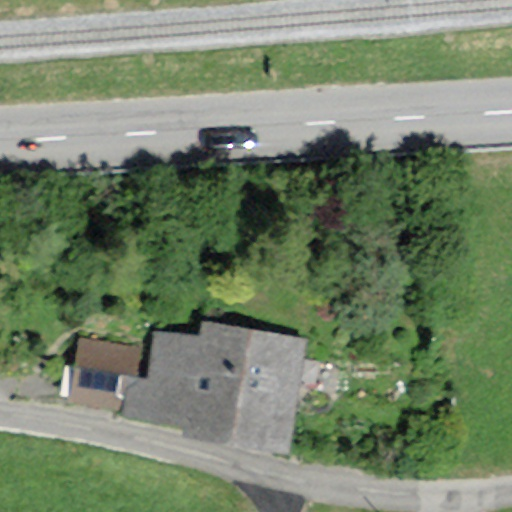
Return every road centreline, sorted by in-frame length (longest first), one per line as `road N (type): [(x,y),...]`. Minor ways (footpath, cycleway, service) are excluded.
road 1 (unclassified): [(511,494),(448,502),(369,494),(0,413)]
road 2 (primary): [(511,113),(0,141)]
